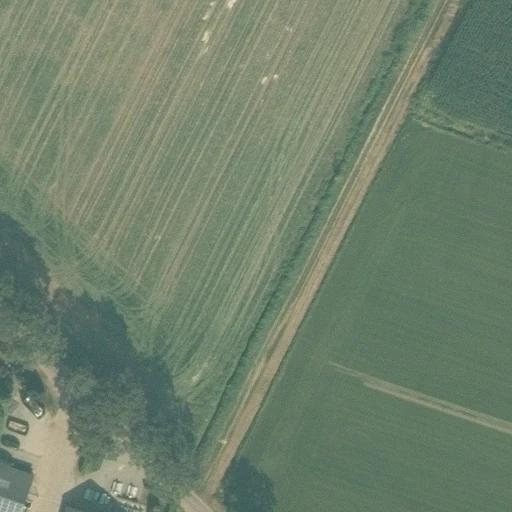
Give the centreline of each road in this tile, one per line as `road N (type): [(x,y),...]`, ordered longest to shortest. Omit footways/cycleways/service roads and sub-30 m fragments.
road 1 (track): [(447,0),(209,473),(204,506)]
road 2 (unclassified): [(209,511),(0,307)]
